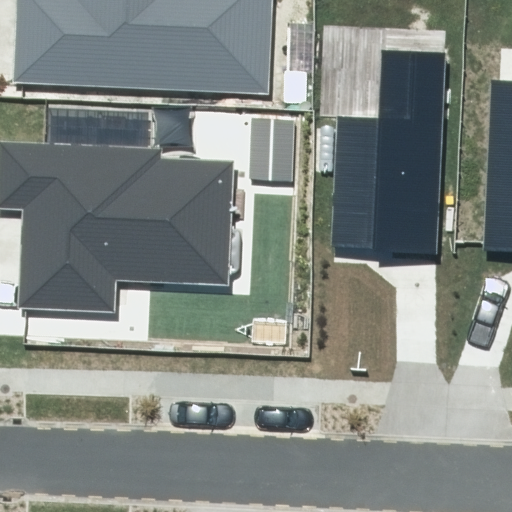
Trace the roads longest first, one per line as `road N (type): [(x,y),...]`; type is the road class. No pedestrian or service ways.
road 1 (residential): [(209,461),(511,484)]
road 2 (residential): [(209,461),(0,453)]
